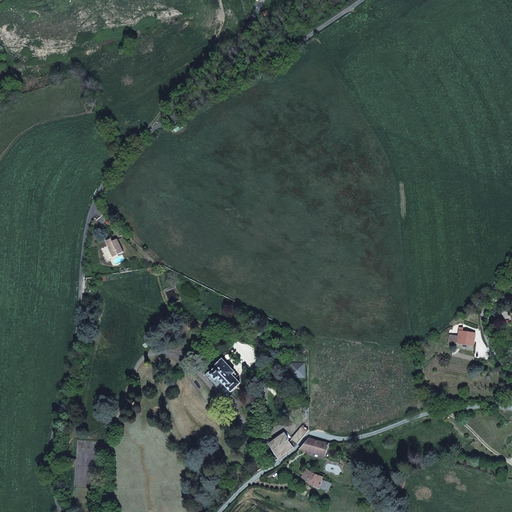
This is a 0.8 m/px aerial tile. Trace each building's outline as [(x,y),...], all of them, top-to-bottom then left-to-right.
[(106,241),(113,255),(118,253),(118,255),(123,252),(117,239),(112,241),(111,238),(106,241)] [(455,342),(473,345),(475,334),(463,332),(463,328),(460,328),(459,337),(450,335),(449,344),(455,345),(455,342)] [(235,372),(222,359),(216,365),(218,366),(211,373),(209,371),(205,375),(227,399),(233,394),(231,392),(240,383),(236,378),(232,375),(235,372)] [(305,363),(291,363),(291,378),(305,377),(305,363)] [(292,439),(289,443),(290,444),(293,441),(297,444),(309,430),(304,425),(292,439)] [(279,459),(294,448),(290,444),(289,443),(288,441),(289,440),(284,433),(269,444),(279,459)] [(329,444),(309,438),(300,449),(325,456),(329,457),(334,443),(329,444)] [(319,488),(328,492),(331,484),(322,480),(323,477),(319,475),(316,474),(317,473),(312,470),(311,471),(307,469),(302,477),(319,488)]
